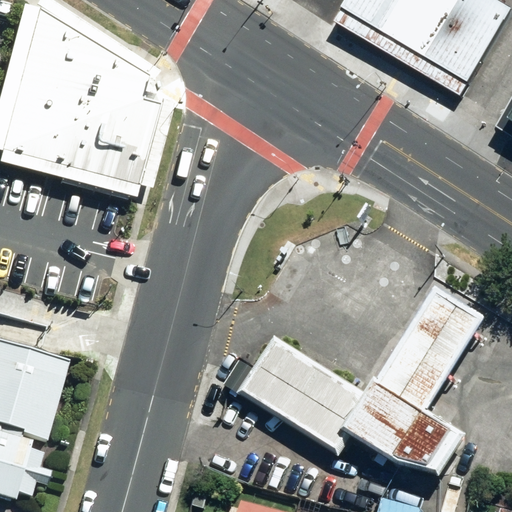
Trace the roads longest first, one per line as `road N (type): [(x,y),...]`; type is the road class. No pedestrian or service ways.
road 1 (tertiary): [(121,511),(250,50)]
road 2 (secondary): [(511,223),(250,50)]
